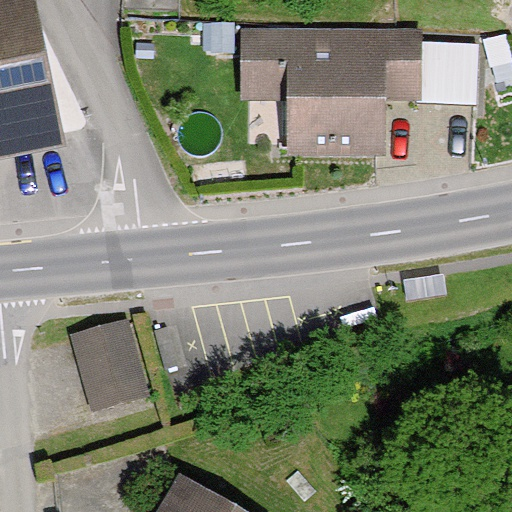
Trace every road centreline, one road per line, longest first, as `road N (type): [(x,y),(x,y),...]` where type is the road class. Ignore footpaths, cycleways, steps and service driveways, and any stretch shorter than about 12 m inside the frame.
road 1 (tertiary): [(144,264),(433,227),(511,209)]
road 2 (residential): [(144,264),(106,98),(54,0)]
road 3 (residential): [(18,511),(0,303)]
road 4 (tertiary): [(0,274),(144,264)]
